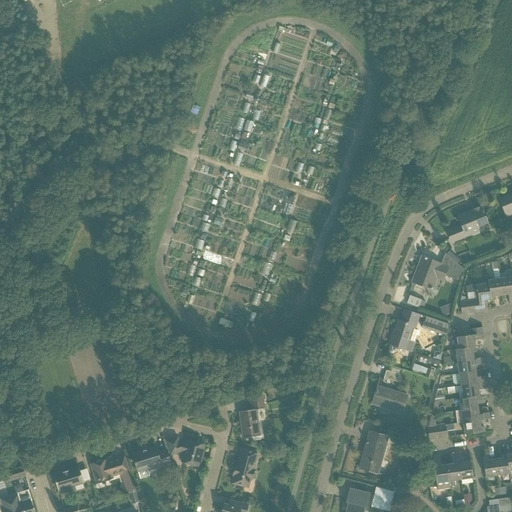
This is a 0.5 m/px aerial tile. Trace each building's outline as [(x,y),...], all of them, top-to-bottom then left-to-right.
[(200,106),(193,104),(190,112),(197,114),(200,106)] [(230,117),(226,130),(232,132),(236,118),(230,117)] [(511,194),(499,199),(503,209),(506,216),(511,213),(511,194)] [(447,231),(450,241),(451,242),(471,234),(469,230),(487,222),(483,213),(483,211),(482,211),(480,207),(472,210),(473,213),(458,219),(461,225),(447,231)] [(193,250),(197,241),(191,238),(187,246),(193,250)] [(457,281),(462,268),(444,253),(440,264),(422,257),(412,282),(429,289),(434,277),(443,280),(444,276),(457,281)] [(511,280),(511,277),(499,278),(502,295),(508,294),(509,304),(511,303),(511,280)] [(488,280),(488,283),(491,300),(495,299),(495,296),(502,295),(499,278),(488,280)] [(472,300),(474,312),(485,311),(484,301),(491,300),(488,283),(466,287),(468,299),(479,297),(479,299),(472,300)] [(421,300),(409,296),(406,304),(418,308),(421,300)] [(468,300),(466,301),(468,313),(474,312),(472,300),(468,300)] [(464,301),(459,302),(461,314),(468,313),(466,301),(464,301)] [(440,308),(443,315),(451,312),(448,305),(440,308)] [(390,344),(392,345),(393,347),(396,348),(398,347),(411,352),(414,343),(413,342),(417,330),(412,329),(413,324),(416,324),(417,321),(402,316),(401,322),(398,321),(390,344)] [(424,316),(422,323),(420,328),(444,336),(448,324),(424,316)] [(230,328),(232,323),(221,319),(219,323),(230,328)] [(490,340),(499,339),(497,326),(489,327),(490,340)] [(457,337),(458,349),(458,350),(475,347),(474,340),(484,339),(482,327),(470,329),(470,335),(457,337)] [(455,349),(457,359),(457,362),(474,359),(473,359),(473,352),(476,352),(475,347),(458,350),(458,349),(455,349)] [(427,364),(427,362),(437,365),(439,361),(428,358),(428,360),(418,357),(417,361),(427,364)] [(474,359),(457,362),(459,374),(475,371),(474,365),(484,364),(483,357),(473,359),(474,359)] [(427,368),(423,367),(413,364),(412,369),(411,372),(421,375),(422,373),(425,374),(424,377),(434,380),(436,369),(430,367),(429,369),(427,368)] [(397,382),(399,374),(386,370),(383,378),(397,382)] [(475,371),(459,374),(460,386),(487,382),(486,376),(476,377),(475,371)] [(487,382),(460,386),(462,398),(479,396),(478,390),(488,388),(487,382)] [(407,396),(377,387),(375,393),(376,393),(372,404),(386,408),(386,409),(401,414),(407,396)] [(243,438),(252,437),(260,436),(256,410),(264,409),(262,395),(249,397),(251,410),(239,412),(243,438)] [(455,411),(455,412),(478,409),(476,401),(480,401),(479,396),(462,398),(459,398),(461,410),(455,411)] [(478,409),(455,412),(456,424),(463,423),(463,422),(479,420),(479,421),(489,419),(488,413),(478,414),(478,409)] [(427,427),(433,427),(435,426),(433,415),(431,415),(427,427)] [(463,422),(463,423),(464,435),(484,432),(483,427),(480,427),(479,421),(479,420),(463,422)] [(453,424),(439,426),(441,438),(447,437),(446,431),(453,430),(453,424)] [(433,427),(427,427),(429,440),(435,439),(433,427)] [(359,468),(369,471),(377,473),(387,437),(369,432),(367,442),(366,442),(366,444),(359,468)] [(177,438),(166,441),(171,454),(181,451),(184,452),(182,462),(199,466),(202,454),(204,446),(187,441),(186,444),(181,443),(179,443),(177,438)] [(157,468),(171,464),(166,450),(157,452),(155,447),(132,454),(137,472),(147,469),(149,475),(158,472),(157,468)] [(233,483),(242,486),(248,488),(250,479),(252,480),(252,478),(253,478),(255,473),(254,472),(254,470),(252,470),(257,453),(242,449),(237,466),(235,465),(233,475),(234,476),(233,483)] [(462,452),(457,453),(461,480),(473,478),(470,461),(463,462),(462,452)] [(453,464),(446,465),(450,487),(454,486),(453,481),(461,480),(457,453),(452,454),(453,464)] [(502,458),(495,459),(497,475),(509,473),(509,471),(508,471),(506,455),(501,455),(502,458)] [(91,465),(94,474),(97,483),(112,478),(112,476),(120,474),(126,494),(128,493),(128,494),(136,491),(125,456),(107,461),(107,460),(91,465)] [(439,456),(432,457),(437,490),(450,488),(449,487),(450,487),(446,465),(440,466),(439,456)] [(482,458),(485,477),(497,475),(495,459),(488,460),(488,457),(482,458)] [(23,467),(13,470),(3,474),(6,482),(25,476),(23,467)] [(58,491),(59,491),(84,483),(79,467),(53,475),(58,491)] [(371,506),(389,511),(394,492),(376,487),(371,506)] [(345,511),(363,511),(365,507),(366,508),(369,494),(349,489),(346,503),(347,503),(345,511)] [(136,491),(128,494),(132,505),(136,504),(139,503),(136,491)] [(17,494),(1,499),(3,507),(2,508),(3,511),(33,511),(30,499),(20,502),(17,494)] [(471,494),(463,495),(464,505),(468,505),(472,499),(471,494)] [(509,504),(508,498),(497,499),(498,506),(509,504)] [(245,511),(248,504),(230,500),(229,506),(224,504),(222,511),(220,511),(219,511),(245,511)]
